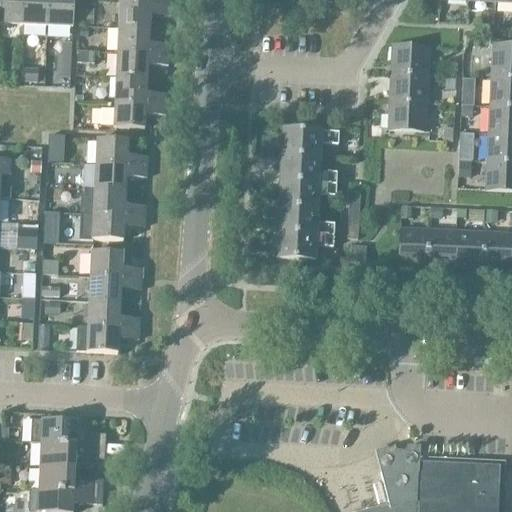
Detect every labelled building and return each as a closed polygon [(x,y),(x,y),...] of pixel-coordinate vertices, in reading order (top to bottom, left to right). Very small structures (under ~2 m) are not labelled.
[(0,0),(0,27),(22,29),(23,0),(0,0)] [(23,0),(22,29),(47,30),(48,0),(23,0)] [(58,0),(48,0),(47,30),(72,31),(73,1),(59,0),(58,0)] [(120,0),(120,7),(171,10),(171,0),(120,0)] [(120,7),(119,32),(149,33),(150,19),(170,20),(171,10),(120,7)] [(119,32),(118,57),(169,60),(169,49),(148,48),(149,33),(119,32)] [(511,49),(493,48),(492,77),(511,78),(511,49)] [(392,50),(391,77),(426,79),(428,51),(392,50)] [(94,54),(77,53),(76,65),(93,66),(94,54)] [(118,57),(116,82),(146,84),(147,69),(168,70),(169,60),(118,57)] [(70,80),(71,69),(61,68),(60,80),(70,80)] [(20,71),(20,84),(37,85),(37,72),(20,71)] [(391,77),(389,105),(425,107),(426,79),(391,77)] [(511,78),(492,77),(490,106),(511,107),(511,78)] [(116,82),(115,107),(166,109),(167,99),(146,98),(146,84),(116,82)] [(425,107),(389,105),(388,133),(424,135),(425,107)] [(511,107),(490,106),(489,135),(511,136),(511,107)] [(115,107),(115,112),(102,112),(101,127),(114,128),(114,132),(144,134),(145,119),(166,120),(166,109),(115,107)] [(282,159),(320,161),(321,146),(338,147),(338,136),(283,133),(282,159)] [(511,136),(489,135),(488,164),(511,165),(511,136)] [(62,165),(63,139),(48,138),(47,164),(62,165)] [(98,144),(97,169),(147,171),(148,161),(127,160),(128,146),(98,144)] [(472,163),(472,152),(459,152),(458,163),(472,163)] [(320,161),(282,159),(281,184),(336,187),(337,176),(319,175),(320,161)] [(10,164),(0,163),(0,200),(10,201),(10,190),(0,190),(1,178),(9,178),(10,164)] [(511,165),(488,164),(486,193),(511,194),(511,165)] [(97,169),(95,193),(126,195),(126,181),(147,182),(147,171),(97,169)] [(336,187),(281,184),(279,210),(317,212),(318,197),(336,198),(336,187)] [(81,193),(79,217),(94,218),(145,221),(146,210),(125,209),(126,195),(95,193),(81,193)] [(359,197),(349,196),(348,206),(359,206),(359,197)] [(359,206),(348,206),(348,214),(358,215),(359,206)] [(317,212),(279,210),(278,235),(334,238),(334,227),(316,226),(317,212)] [(358,215),(348,214),(348,223),(358,224),(358,215)] [(79,217),(78,243),(93,244),(123,246),(124,230),(145,231),(145,221),(94,218),(79,217)] [(358,224),(348,223),(347,232),(357,233),(358,224)] [(18,231),(17,253),(36,254),(37,232),(18,231)] [(347,241),(357,241),(357,233),(347,232),(347,241)] [(399,268),(427,269),(428,233),(401,232),(399,268)] [(427,269),(454,270),(456,235),(428,233),(427,269)] [(334,238),(278,235),(277,262),(314,264),(315,248),(333,249),(334,238)] [(454,270),(482,272),(483,236),(456,235),(454,270)] [(58,247),(58,237),(44,236),(43,246),(58,247)] [(483,236),(482,272),(510,273),(511,237),(483,236)] [(350,266),(365,267),(366,249),(351,248),(350,266)] [(92,256),(91,281),(142,283),(143,273),(122,272),(122,258),(92,256)] [(41,276),(58,277),(59,262),(42,261),(41,276)] [(91,281),(90,305),(120,307),(121,293),(142,294),(142,283),(91,281)] [(33,302),(34,288),(22,288),(21,302),(33,302)] [(59,290),(42,289),(41,299),(59,299),(59,290)] [(90,305),(89,330),(140,332),(141,322),(119,321),(120,307),(90,305)] [(140,332),(89,330),(79,329),(77,355),(118,357),(118,342),(140,343),(140,332)] [(49,330),(39,330),(38,338),(48,338),(49,330)] [(24,429),(25,415),(12,414),(12,429),(24,429)] [(31,423),(30,445),(40,446),(105,449),(105,436),(75,435),(76,425),(41,423),(31,423)] [(40,446),(39,469),(74,470),(74,460),(104,461),(105,449),(40,446)] [(417,470),(410,471),(409,469),(409,468),(409,467),(408,466),(407,464),(405,463),(403,462),(402,461),(399,461),(397,461),(396,461),(394,462),(391,463),(390,464),(388,466),(387,468),(387,469),(387,471),(386,472),(386,473),(380,474),(389,511),(386,511),(496,511),(499,469),(417,465),(417,470)] [(39,469),(37,492),(103,495),(103,482),(73,481),(74,470),(39,469)] [(29,492),(28,511),(72,511),(73,507),(102,508),(103,495),(37,492),(29,492)]
